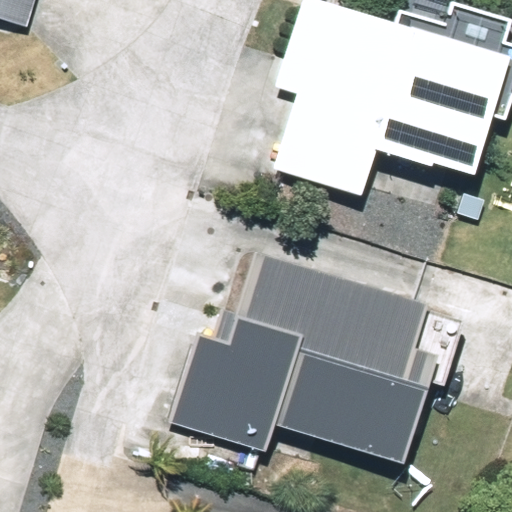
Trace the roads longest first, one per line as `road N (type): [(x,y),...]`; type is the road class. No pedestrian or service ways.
road 1 (residential): [(76,479),(161,179)]
road 2 (residential): [(161,179),(213,0)]
road 3 (residential): [(0,130),(161,179)]
